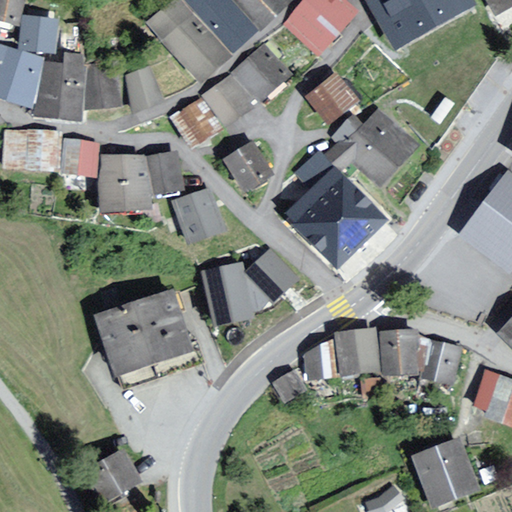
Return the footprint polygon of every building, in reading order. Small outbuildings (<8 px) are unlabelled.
[(230,58),(180,0),(175,0),(147,24),(199,84),(230,58)] [(180,0),(230,58),(258,33),(228,0),(180,0)] [(228,0),(258,33),(291,4),(286,0),(228,0)] [(358,24),(330,0),(314,0),(283,36),(319,67),(358,24)] [(473,0),(367,0),(396,52),(477,7),(473,0)] [(511,0),(490,0),(496,10),(511,1),(511,0)] [(22,9),(0,4),(0,30),(17,34),(22,9)] [(57,31),(21,27),(18,58),(53,62),(57,31)] [(42,68),(0,55),(0,107),(27,115),(42,68)] [(288,90),(263,57),(199,105),(225,138),(288,90)] [(85,65),(62,62),(61,74),(45,72),(36,127),(78,131),(85,65)] [(359,100),(339,73),(309,96),(329,123),(359,100)] [(116,77),(89,79),(86,118),(119,115),(116,77)] [(159,114),(148,78),(125,85),(131,124),(159,114)] [(421,149),(379,111),(367,124),(357,115),(341,133),(344,136),(326,156),(344,173),(354,162),(385,189),(421,149)] [(214,140),(195,112),(173,127),(192,155),(214,140)] [(59,142),(4,139),(2,180),(57,183),(59,142)] [(254,146),(224,163),(243,196),(274,179),(254,146)] [(97,153),(65,149),(61,182),(93,186),(97,153)] [(174,164),(146,170),(147,209),(182,201),(174,164)] [(146,165),(100,166),(101,221),(148,220),(147,209),(146,170),(146,165)] [(383,222),(332,169),(283,216),(334,269),(383,222)] [(511,172),(507,169),(458,236),(511,275),(511,172)] [(222,243),(208,198),(179,207),(193,252),(222,243)] [(298,279),(270,250),(246,273),(274,302),(298,279)] [(238,262),(198,271),(210,326),(251,317),(238,262)] [(114,375),(192,351),(174,291),(96,314),(114,375)] [(511,321),(499,334),(511,347),(511,321)] [(379,380),(375,337),(335,340),(339,384),(379,380)] [(414,339),(381,341),(383,384),(417,383),(414,339)] [(334,385),(331,347),(305,363),(307,388),(334,385)] [(452,394),(461,358),(430,350),(421,386),(452,394)] [(305,395),(293,376),(272,389),(283,408),(305,395)] [(511,391),(483,381),(470,415),(487,422),(484,428),(511,437),(511,391)] [(480,492),(460,438),(412,455),(432,509),(480,492)] [(123,457),(80,476),(96,511),(139,492),(123,457)] [(399,485),(367,499),(372,511),(380,511),(406,501),(399,485)]
